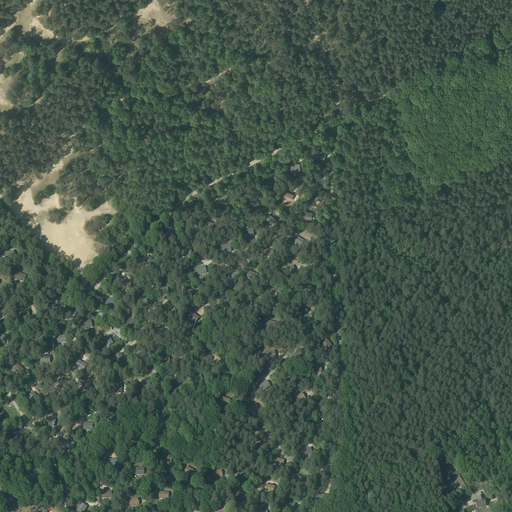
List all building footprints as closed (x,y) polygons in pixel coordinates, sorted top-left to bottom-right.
[(317,150),(315,156),(324,159),(326,153),(317,150)] [(300,170),(299,163),(290,165),(291,172),(300,170)] [(273,179),(272,172),(262,174),(263,181),(273,179)] [(308,184),(311,191),(319,187),(317,181),(308,184)] [(282,197),(291,201),(294,194),(285,191),(282,197)] [(230,200),(227,194),(218,196),(220,203),(230,200)] [(259,206),(260,199),(251,197),(249,204),(259,206)] [(303,211),(302,218),(312,219),(312,212),(303,211)] [(269,214),(265,220),(273,225),(277,220),(269,214)] [(206,221),(203,228),(212,232),(215,225),(206,221)] [(252,230),(243,232),(244,239),(254,237),(252,230)] [(296,237),(292,243),(300,247),(304,241),(296,237)] [(14,252),(4,253),(5,260),(15,258),(14,252)] [(150,267),(154,262),(147,256),(142,261),(150,267)] [(284,269),(285,275),(295,273),(293,266),(284,269)] [(195,269),(198,276),(207,273),(204,267),(195,269)] [(257,275),(249,271),(246,278),(255,282),(257,275)] [(26,276),(17,273),(15,280),(24,283),(26,276)] [(305,285),(303,292),(313,294),(314,287),(305,285)] [(158,289),(159,296),(168,295),(168,288),(158,289)] [(184,288),(182,295),(191,298),(193,292),(184,288)] [(113,298),(104,300),(105,307),(115,305),(113,298)] [(137,302),(139,309),(148,306),(146,299),(137,302)] [(247,302),(241,306),(247,313),(253,309),(247,302)] [(226,303),(219,306),(223,315),(230,312),(226,303)] [(57,314),(58,307),(49,305),(47,312),(57,314)] [(28,310),(19,311),(20,318),(29,317),(28,310)] [(199,318),(192,312),(188,318),(195,324),(199,318)] [(311,315),(302,317),(304,324),(313,321),(311,315)] [(133,319),(126,325),(131,330),(138,324),(133,319)] [(90,321),(81,324),(83,331),(92,328),(90,321)] [(267,321),(265,328),(274,330),(276,323),(267,321)] [(10,338),(1,335),(0,336),(0,341),(8,344),(10,338)] [(56,337),(57,344),(66,343),(65,336),(56,337)] [(108,336),(102,340),(107,348),(113,344),(108,336)] [(320,344),(326,351),(332,346),(326,339),(320,344)] [(182,349),(183,356),(193,354),(191,347),(182,349)] [(203,353),(201,362),(208,363),(210,354),(203,353)] [(121,354),(115,357),(118,365),(125,363),(121,354)] [(169,357),(159,358),(160,365),(170,364),(169,357)] [(75,367),(83,372),(87,365),(78,361),(75,367)] [(17,364),(12,369),(19,376),(24,371),(17,364)] [(225,371),(219,378),(224,383),(230,375),(225,371)] [(192,378),(194,385),(203,382),(200,375),(192,378)] [(59,380),(58,389),(65,390),(66,381),(59,380)] [(142,383),(144,392),(151,391),(149,381),(142,383)] [(266,381),(258,387),(262,392),(270,387),(266,381)] [(33,393),(28,398),(34,404),(39,399),(33,393)] [(294,398),(297,403),(305,399),(302,393),(294,398)] [(219,404),(228,407),(230,400),(221,397),(219,404)] [(246,407),(248,413),(257,411),(255,404),(246,407)] [(107,420),(111,428),(117,425),(113,417),(107,420)] [(46,418),(45,425),(54,427),(55,420),(46,418)] [(312,425),(315,431),(323,426),(320,420),(312,425)] [(254,436),(256,443),(265,441),(264,434),(254,436)] [(23,438),(14,435),(12,442),(21,444),(23,438)] [(66,441),(64,447),(73,450),(75,444),(66,441)] [(301,450),(302,457),(312,455),(310,448),(301,450)] [(165,454),(162,460),(170,464),(173,457),(165,454)] [(275,458),(273,465),(283,467),(284,461),(275,458)] [(187,467),(184,474),(192,478),(195,471),(187,467)] [(323,467),(322,473),(332,475),(333,469),(323,467)] [(221,470),(212,472),(213,479),(223,477),(221,470)] [(33,471),(30,478),(38,482),(41,476),(33,471)] [(293,481),(301,486),(305,480),(297,475),(293,481)] [(266,484),(264,491),(273,494),(275,487),(266,484)] [(237,492),(235,499),(244,502),(246,495),(237,492)] [(480,502),(475,504),(477,510),(486,507),(483,501),(481,493),(475,495),(476,499),(478,498),(480,502)] [(16,505),(11,498),(5,502),(11,510),(16,505)] [(137,499),(128,501),(130,507),(139,505),(137,499)]
